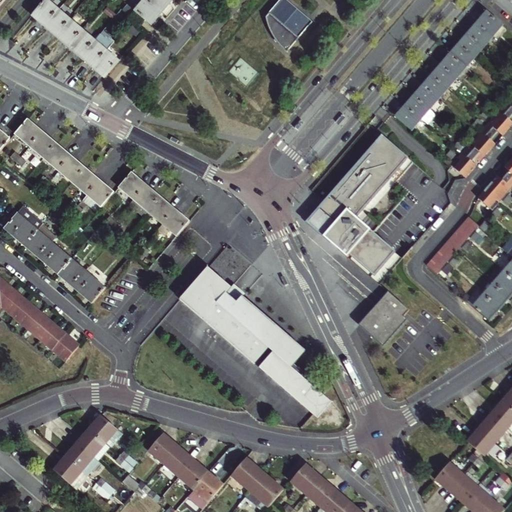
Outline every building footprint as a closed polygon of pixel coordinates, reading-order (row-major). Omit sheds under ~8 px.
[(45,0),(32,15),(45,26),(58,10),(47,0),(45,0)] [(161,11),(148,0),(144,0),(136,10),(146,19),(151,23),(161,11)] [(148,0),(161,11),(170,0),(148,0)] [(282,0),(279,0),(267,15),(264,19),(264,22),(265,25),(267,29),(269,33),(270,37),(272,40),(274,43),(276,46),(277,48),(279,50),(281,52),(283,56),(309,25),(305,22),(306,20),(282,0)] [(113,19),(116,15),(107,7),(104,11),(113,19)] [(58,10),(45,26),(56,36),(70,20),(58,10)] [(146,19),(136,10),(129,18),(132,21),(139,27),(146,19)] [(493,35),(502,24),(487,12),(478,23),(493,35)] [(82,30),(70,20),(56,36),(69,46),(82,30)] [(493,35),(478,23),(470,33),(484,45),(493,35)] [(81,56),(94,41),(82,30),(69,46),(81,56)] [(461,43),(475,56),(484,45),(470,33),(461,43)] [(98,36),(94,41),(81,56),(93,66),(106,51),(110,46),(98,36)] [(461,43),(452,54),(466,66),(475,56),(461,43)] [(105,76),(118,61),(106,51),(93,66),(105,76)] [(466,66),(452,54),(442,65),(456,77),(466,66)] [(442,65),(433,75),(447,87),(456,77),(442,65)] [(424,86),(438,98),(447,87),(433,75),(424,86)] [(429,108),(438,98),(424,86),(415,96),(429,108)] [(429,108),(415,96),(407,106),(421,118),(429,108)] [(511,106),(508,103),(490,123),(504,135),(511,125),(511,106)] [(397,117),(411,129),(421,118),(407,106),(397,117)] [(30,146),(42,132),(27,119),(15,134),(30,146)] [(490,123),(472,144),(486,156),(504,135),(490,123)] [(0,131),(0,151),(10,140),(0,131)] [(30,146),(45,159),(57,144),(42,132),(30,146)] [(412,160),(382,134),(309,219),(323,231),(325,229),(334,237),(333,239),(342,247),(340,250),(347,257),(350,254),(374,275),(395,251),(373,232),(407,192),(395,181),(412,160)] [(59,171),(71,157),(57,144),(45,159),(59,171)] [(472,144),(453,166),(467,178),(486,156),(472,144)] [(15,152),(11,158),(16,162),(21,157),(15,152)] [(21,157),(16,162),(22,168),(27,162),(21,157)] [(59,171),(73,183),(85,169),(71,157),(59,171)] [(511,158),(497,176),(511,188),(511,186),(511,158)] [(85,169),(73,183),(87,195),(99,181),(85,169)] [(146,186),(132,173),(120,187),(134,199),(146,186)] [(497,176),(478,197),(492,209),(511,188),(497,176)] [(50,182),(44,177),(39,182),(45,187),(50,182)] [(459,202),(468,183),(457,178),(448,196),(459,202)] [(114,193),(99,181),(87,195),(102,207),(114,193)] [(50,182),(45,187),(51,191),(55,186),(50,182)] [(146,186),(134,199),(148,211),(160,197),(146,186)] [(163,224),(175,210),(160,197),(148,211),(163,224)] [(134,199),(130,204),(144,216),(148,211),(134,199)] [(78,206),(73,201),(68,206),(74,211),(78,206)] [(78,206),(74,211),(79,216),(83,210),(78,206)] [(175,210),(163,224),(177,236),(189,222),(175,210)] [(5,229),(91,303),(105,288),(52,244),(37,231),(17,214),(5,229)] [(468,214),(430,266),(442,274),(479,222),(468,214)] [(115,221),(110,217),(105,222),(111,226),(115,221)] [(121,227),(115,221),(111,226),(117,232),(121,227)] [(43,225),(37,231),(52,244),(57,238),(43,225)] [(140,251),(144,246),(138,241),(134,246),(140,251)] [(144,246),(140,251),(146,256),(150,251),(144,246)] [(208,265),(180,297),(254,362),(258,358),(263,362),(259,366),(317,416),(331,400),(291,365),(305,350),(208,265)] [(494,283),(509,296),(511,292),(511,277),(505,271),(494,283)] [(79,346),(0,278),(0,308),(2,306),(66,362),(79,346)] [(499,308),(509,296),(494,283),(484,295),(499,308)] [(388,292),(359,325),(383,346),(407,319),(402,315),(407,308),(388,292)] [(484,295),(473,307),(488,320),(499,308),(484,295)] [(511,422),(511,408),(505,403),(499,410),(496,408),(491,414),(508,428),(511,422)] [(496,441),(508,428),(491,414),(485,420),(488,423),(482,430),(496,441)] [(92,432),(106,444),(116,432),(117,431),(101,417),(96,423),(98,425),(92,432)] [(496,441),(482,430),(476,437),(472,435),(467,441),(481,454),(484,455),(496,441)] [(94,458),(106,444),(92,432),(85,440),(83,438),(77,444),(94,458)] [(116,432),(106,444),(110,448),(121,436),(116,432)] [(148,452),(164,465),(176,451),(168,444),(170,441),(163,435),(148,452)] [(94,458),(77,444),(72,450),(75,453),(69,460),(82,472),(94,458)] [(98,462),(110,448),(106,444),(94,458),(98,462)] [(164,465),(178,478),(193,461),(186,455),(184,458),(176,451),(164,465)] [(124,452),(120,457),(134,468),(141,460),(137,457),(134,460),(124,452)] [(116,462),(130,474),(134,468),(120,457),(116,462)] [(82,472),(88,477),(100,463),(98,462),(94,458),(82,472)] [(473,462),(478,466),(482,462),(477,458),(473,462)] [(249,493),(262,477),(251,467),(253,465),(246,459),(231,477),(249,493)] [(70,486),(82,472),(69,460),(62,468),(59,466),(54,472),(70,486)] [(193,461),(178,478),(193,490),(206,476),(197,469),(199,466),(193,461)] [(451,488),(463,474),(450,462),(435,478),(443,486),(446,483),(451,488)] [(305,465),(290,482),(305,495),(317,481),(309,473),(311,471),(305,465)] [(477,486),(463,474),(451,488),(459,494),(456,497),(463,502),(477,486)] [(206,476),(193,490),(208,503),(223,486),(216,481),(214,483),(206,476)] [(268,508),(274,501),(283,491),(277,486),(275,488),(262,477),(249,493),(245,497),(262,511),(267,507),(268,508)] [(97,484),(102,488),(106,483),(101,479),(97,484)] [(305,495),(320,508),(335,491),(328,485),(325,488),(317,481),(305,495)] [(504,481),(500,485),(505,489),(509,485),(504,481)] [(137,487),(139,488),(142,491),(146,486),(141,482),(137,487)] [(93,489),(98,493),(102,488),(97,484),(93,489)] [(146,486),(142,491),(146,495),(150,490),(146,486)] [(477,486),(463,502),(470,508),(472,505),(478,511),(490,497),(477,486)] [(102,488),(98,493),(107,500),(111,496),(102,488)] [(320,508),(324,511),(342,511),(347,506),(339,499),(341,496),(335,491),(320,508)] [(502,511),(504,510),(490,497),(478,511),(480,511),(502,511)]
